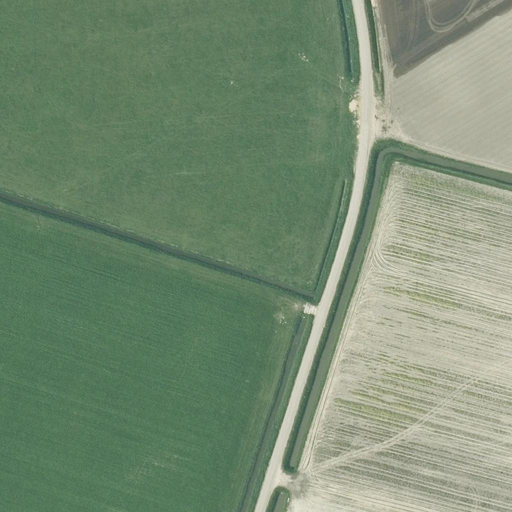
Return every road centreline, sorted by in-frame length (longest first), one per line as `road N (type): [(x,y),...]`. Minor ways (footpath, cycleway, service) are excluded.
road 1 (unclassified): [(272,476),(367,144),(358,0)]
road 2 (track): [(511,169),(388,138),(367,144)]
